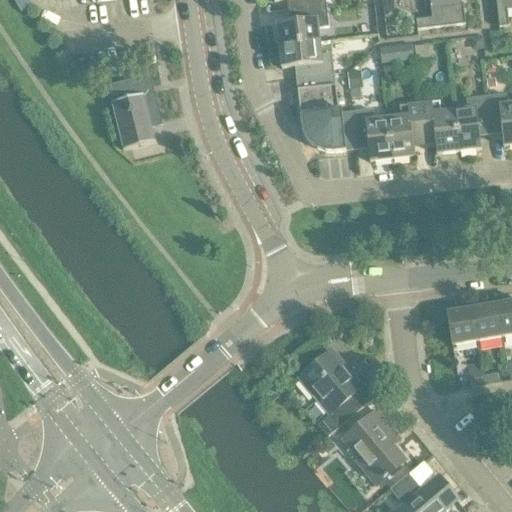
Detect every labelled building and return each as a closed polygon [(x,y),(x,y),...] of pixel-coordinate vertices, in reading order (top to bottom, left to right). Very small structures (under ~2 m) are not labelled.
[(293,13),(327,10),(325,0),(273,0),(274,4),(292,2),(293,13)] [(429,0),(432,21),(416,23),(417,33),(466,27),(462,0),(429,0)] [(511,0),(496,0),(500,30),(509,29),(507,13),(511,12),(511,0)] [(392,2),(383,3),(384,15),(394,14),(392,2)] [(279,49),(320,44),(319,31),(329,30),(327,10),(293,13),(294,25),(277,27),(279,49)] [(482,40),(471,41),(472,52),(483,51),(482,40)] [(296,81),(335,76),(332,56),(322,57),(320,44),(279,49),(282,71),(295,70),(296,81)] [(380,50),(381,65),(413,62),(412,47),(380,50)] [(426,48),(414,49),(416,62),(427,61),(426,48)] [(360,74),(349,75),(350,91),(362,89),(360,74)] [(296,81),(302,129),(303,134),(305,139),(308,143),(311,147),(315,150),(320,153),(324,154),(330,155),(335,155),(357,153),(353,114),(342,116),(342,113),(339,113),(335,76),(296,81)] [(162,125),(153,88),(150,77),(110,87),(114,104),(111,105),(123,153),(156,145),(151,128),(162,125)] [(495,80),(487,82),(488,91),(497,90),(495,80)] [(511,148),(511,106),(508,107),(507,97),(486,99),(490,133),(502,132),(503,149),(511,148)] [(479,135),(490,133),(486,99),(466,101),(467,112),(454,114),(459,155),(481,152),(479,135)] [(420,107),(424,141),(424,148),(436,147),(437,157),(459,155),(454,114),(441,115),(440,104),(420,107)] [(388,121),(392,162),(415,160),(413,149),(424,148),(424,141),(420,107),(400,109),(401,120),(388,121)] [(392,162),(388,121),(375,123),(373,112),(353,114),(357,153),(369,151),(370,165),(392,162)] [(511,304),(497,307),(503,339),(511,337),(511,304)] [(478,343),(503,339),(497,307),(473,312),(478,343)] [(453,348),(478,343),(473,312),(448,316),(453,348)] [(308,373),(299,380),(330,417),(318,427),(328,439),(374,400),(372,398),(371,400),(332,353),(326,358),(319,349),(300,365),(308,373)] [(483,378),(485,388),(499,385),(498,376),(483,378)] [(471,390),(485,388),(483,378),(469,381),(471,390)] [(377,414),(342,443),(378,485),(375,488),(376,488),(406,463),(387,441),(394,435),(377,414)] [(405,509),(401,511),(444,511),(455,503),(438,482),(422,494),(408,477),(390,492),(405,509)]
